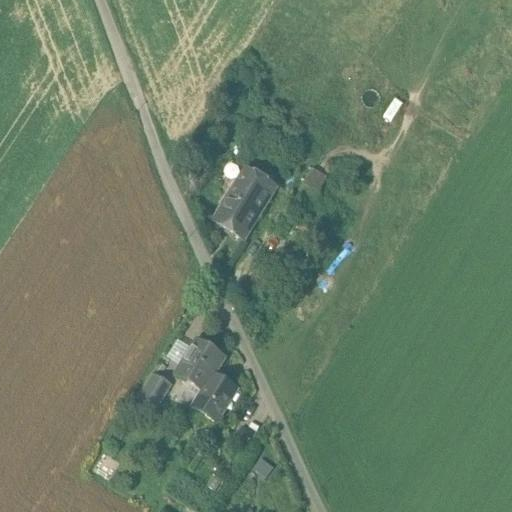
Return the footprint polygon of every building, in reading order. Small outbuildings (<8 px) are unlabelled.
[(277,189),(245,169),(234,188),(266,208),(277,189)] [(311,171),(296,196),(312,205),(327,181),(311,171)] [(266,208),(234,188),(212,224),(244,244),(266,208)] [(292,235),(278,259),(296,270),(310,246),(292,235)] [(202,395),(213,378),(225,360),(197,342),(191,352),(180,369),(175,378),(202,395)] [(180,369),(191,352),(178,344),(167,361),(180,369)] [(170,387),(155,378),(140,402),(155,411),(170,387)] [(213,378),(202,395),(193,410),(216,425),(236,392),(213,378)]
